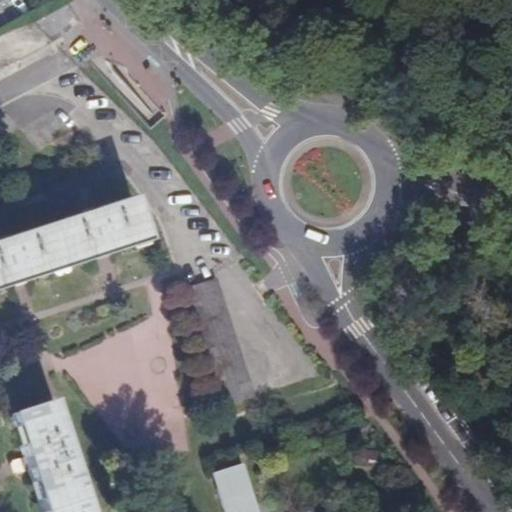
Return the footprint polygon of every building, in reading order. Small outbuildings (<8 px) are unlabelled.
[(0,67),(45,44),(34,24),(0,41),(0,67)] [(0,288),(142,242),(128,196),(0,237),(0,288)] [(249,397),(212,278),(182,288),(219,406),(249,397)] [(86,511),(50,400),(8,413),(39,511),(86,511)] [(358,452),(356,467),(378,470),(380,454),(358,452)] [(220,511),(253,511),(238,464),(208,473),(220,511)]
